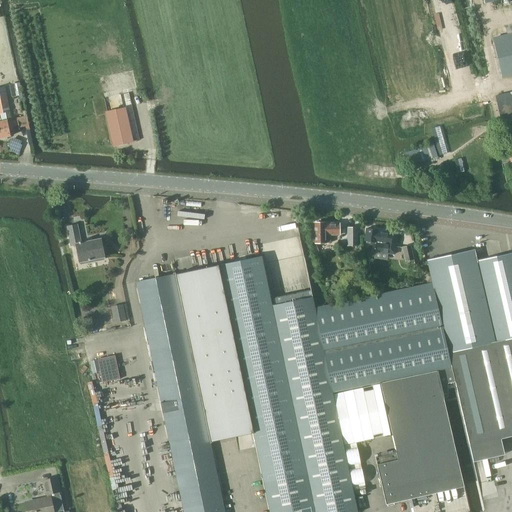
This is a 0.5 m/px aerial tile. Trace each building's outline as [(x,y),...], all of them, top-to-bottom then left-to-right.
[(507,35),(493,38),(502,77),(511,74),(511,26),(505,28),(507,35)] [(125,70),(116,73),(117,82),(127,79),(125,70)] [(0,87),(0,138),(11,136),(10,131),(19,129),(19,128),(26,126),(27,126),(25,116),(17,118),(17,119),(8,121),(7,120),(3,120),(2,114),(10,112),(5,86),(0,87)] [(125,107),(133,142),(141,140),(128,91),(121,92),(122,94),(125,107)] [(122,94),(102,98),(105,112),(107,111),(124,108),(125,107),(122,94)] [(124,108),(107,111),(115,145),(131,142),(124,108)] [(500,152),(499,153),(502,164),(503,163),(504,163),(511,161),(511,129),(502,132),(507,151),(501,152),(500,152)] [(439,140),(434,142),(434,144),(437,154),(442,152),(439,140)] [(434,144),(404,153),(408,166),(438,157),(437,154),(434,144)] [(315,243),(325,243),(331,243),(331,236),(340,235),(340,222),(314,222),(315,243)] [(81,243),(77,225),(67,227),(71,245),(76,244),(80,262),(105,257),(101,239),(81,243)] [(358,227),(347,227),(347,246),(358,246),(358,227)] [(394,255),(396,235),(391,235),(392,233),(378,232),(378,231),(366,229),(364,241),(376,242),(375,253),(375,257),(384,258),(384,253),(394,255)] [(411,245),(402,247),(405,261),(414,259),(411,245)] [(262,256),(219,265),(221,275),(236,348),(253,432),(270,511),(357,511),(332,392),(380,382),(392,436),(398,459),(376,464),(386,504),(462,488),(444,399),(447,399),(448,399),(448,388),(448,385),(455,383),(470,446),(511,436),(511,253),(477,261),(474,250),(427,260),(428,265),(431,275),(432,282),(426,284),(315,308),(312,297),(272,305),(262,256)] [(219,265),(175,274),(193,357),(236,348),(221,275),(219,265)] [(175,274),(136,282),(184,511),(225,511),(210,441),(193,357),(175,274)] [(114,322),(126,320),(123,305),(111,307),(114,322)] [(236,348),(193,357),(210,441),(210,442),(253,432),(236,348)] [(115,355),(97,359),(103,382),(120,378),(115,355)] [(46,494),(60,491),(57,477),(43,480),(46,494)] [(54,511),(51,497),(26,502),(27,511),(54,511)]
